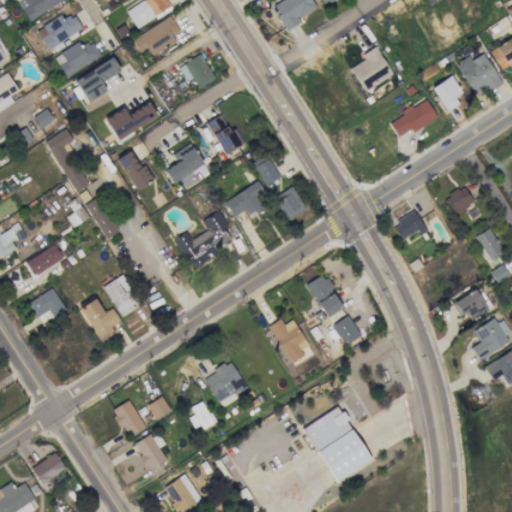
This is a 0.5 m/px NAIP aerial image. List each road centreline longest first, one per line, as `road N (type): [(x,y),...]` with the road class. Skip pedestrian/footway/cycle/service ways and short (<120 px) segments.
road 1 (residential): [(511,109),(0,445)]
road 2 (secondary): [(209,0),(391,282)]
road 3 (secondary): [(391,282),(428,368),(448,511)]
road 4 (residential): [(0,328),(120,511)]
road 5 (residential): [(80,136),(194,316)]
road 6 (residential): [(261,80),(379,0)]
road 7 (residential): [(143,137),(254,68)]
